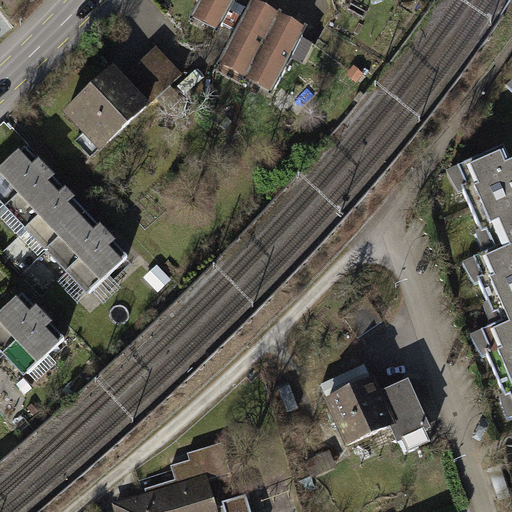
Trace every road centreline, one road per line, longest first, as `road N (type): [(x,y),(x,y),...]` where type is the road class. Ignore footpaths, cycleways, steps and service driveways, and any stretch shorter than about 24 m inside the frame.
road 1 (residential): [(383,221),(482,511)]
road 2 (secondary): [(0,84),(87,0)]
